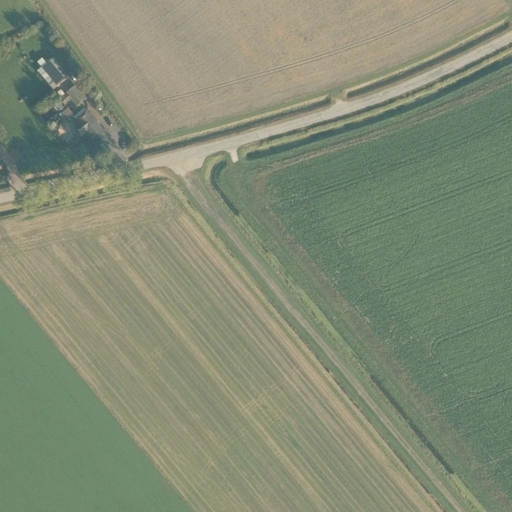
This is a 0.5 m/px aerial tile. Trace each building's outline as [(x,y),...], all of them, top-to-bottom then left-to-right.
[(42,60),(38,63),(42,69),(38,72),(53,91),(69,78),(53,60),(47,65),(42,60)] [(67,95),(77,107),(86,99),(84,96),(81,93),(76,87),(67,95)] [(61,91),(56,96),(60,100),(65,95),(61,91)] [(84,109),(74,118),(76,121),(87,112),(84,109)] [(98,123),(88,111),(87,112),(76,121),(75,122),(79,128),(76,130),(82,137),(86,134),(92,140),(94,139),(101,148),(109,141),(107,139),(109,138),(97,124),(98,123)] [(56,130),(62,138),(70,132),(64,124),(56,130)]
